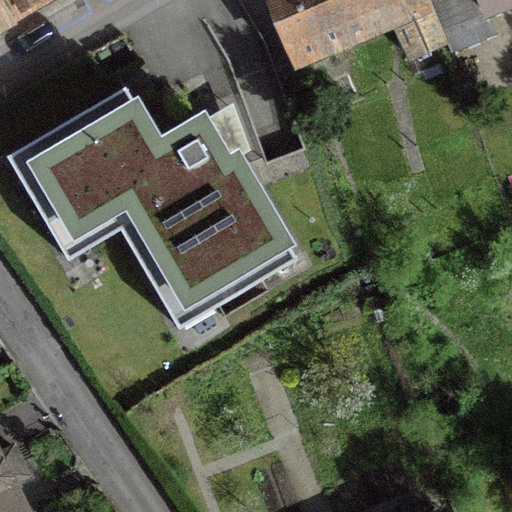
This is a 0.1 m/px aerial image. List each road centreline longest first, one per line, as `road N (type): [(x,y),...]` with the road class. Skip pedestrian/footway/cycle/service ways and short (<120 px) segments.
road 1 (residential): [(0,286),(147,511)]
road 2 (residential): [(0,74),(132,0)]
